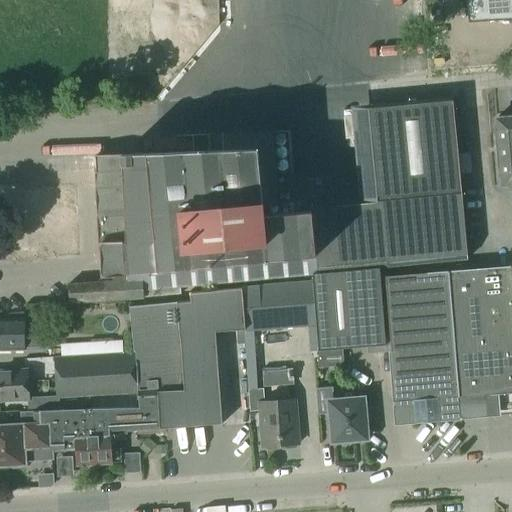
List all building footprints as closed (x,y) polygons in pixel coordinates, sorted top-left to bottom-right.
[(511,0),(467,0),(469,22),(511,18),(511,0)] [(175,47),(175,22),(125,23),(126,48),(175,47)] [(240,76),(240,87),(283,86),(282,75),(240,76)] [(452,99),(362,107),(370,200),(380,199),(460,190),(452,99)] [(511,118),(495,120),(500,188),(511,187),(511,118)] [(168,154),(95,157),(99,245),(162,241),(160,217),(283,207),(276,130),(194,134),(195,155),(168,158),(168,154)] [(84,153),(41,154),(41,163),(84,162),(84,153)] [(67,285),(68,303),(142,299),(180,295),(180,287),(386,269),(466,260),(460,190),(380,199),(370,200),(283,207),(160,217),(162,241),(99,245),(102,283),(67,285)] [(49,217),(51,206),(30,204),(29,215),(49,217)] [(66,224),(47,225),(48,248),(67,247),(66,224)] [(511,267),(387,278),(314,285),(312,285),(317,352),(367,348),(367,354),(393,352),(397,404),(414,402),(416,425),(441,423),(439,400),(460,398),(462,420),(492,417),(490,396),(511,394),(511,267)] [(306,286),(242,291),(245,331),(309,326),(306,286)] [(192,303),(181,304),(187,394),(188,407),(219,405),(218,397),(220,397),(220,395),(218,395),(217,384),(219,384),(219,382),(217,382),(216,370),(218,370),(218,368),(216,369),(215,357),(217,357),(217,355),(215,355),(213,322),(241,320),(239,288),(191,295),(192,303)] [(181,304),(130,308),(133,354),(134,354),(136,394),(137,409),(138,409),(139,431),(138,431),(138,440),(164,439),(163,435),(219,434),(219,405),(188,407),(187,394),(181,304)] [(23,319),(0,319),(0,351),(42,350),(41,317),(23,318),(23,319)] [(133,354),(54,359),(56,398),(136,394),(134,354),(133,354)] [(242,366),(245,379),(257,377),(255,364),(242,366)] [(26,370),(0,372),(0,402),(28,401),(26,370)] [(262,390),(247,391),(249,413),(259,412),(262,448),(297,445),(294,401),(263,404),(262,390)] [(363,400),(329,402),(332,442),(366,439),(363,400)] [(113,428),(112,428),(112,431),(138,431),(139,431),(138,409),(137,409),(112,410),(113,428)] [(112,410),(61,411),(63,429),(94,428),(106,428),(112,428),(113,428),(112,410)] [(21,425),(0,426),(0,466),(12,466),(14,469),(19,468),(21,465),(25,465),(24,461),(50,459),(49,452),(64,451),(63,439),(63,429),(61,411),(20,412),(21,425)] [(94,428),(63,429),(63,439),(75,438),(75,437),(94,436),(94,428)] [(106,428),(94,428),(94,436),(106,436),(106,428)] [(75,437),(75,438),(77,465),(110,463),(109,436),(106,436),(94,436),(75,437)] [(146,456),(154,448),(147,442),(140,450),(146,456)] [(166,454),(165,446),(154,447),(154,455),(166,454)] [(30,481),(44,481),(44,470),(30,469),(30,481)]
